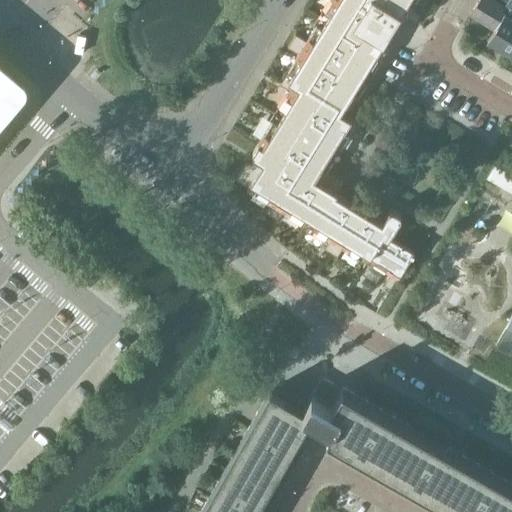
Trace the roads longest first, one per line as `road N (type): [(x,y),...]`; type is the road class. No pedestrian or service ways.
road 1 (residential): [(167,154),(193,137),(279,0)]
road 2 (residential): [(511,421),(353,331)]
road 3 (residential): [(267,269),(183,204),(167,154)]
road 4 (residential): [(511,109),(433,60),(460,0)]
